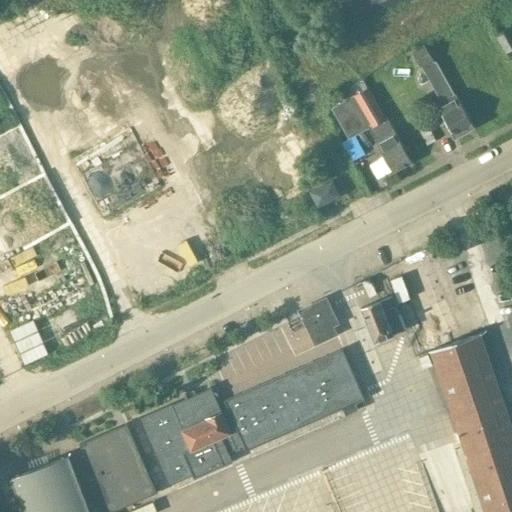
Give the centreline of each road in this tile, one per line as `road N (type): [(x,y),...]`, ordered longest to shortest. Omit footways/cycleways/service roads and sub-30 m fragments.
road 1 (unclassified): [(0,425),(511,154)]
road 2 (unknown): [(333,249),(377,362),(390,425),(184,511)]
